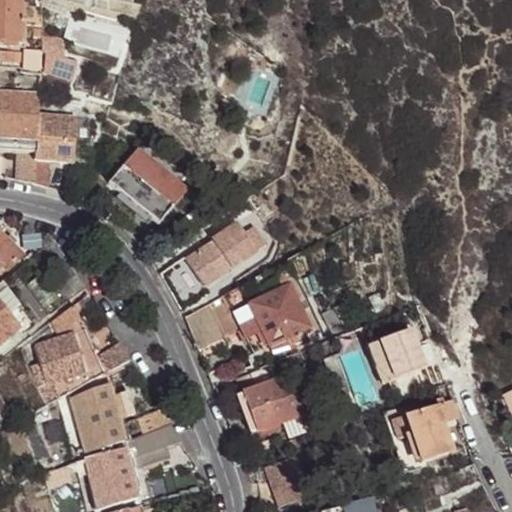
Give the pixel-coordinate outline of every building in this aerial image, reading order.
[(22,0),(0,0),(0,39),(21,40),(22,0)] [(39,48),(24,47),(0,44),(0,46),(0,60),(22,63),(22,67),(38,68),(39,48)] [(36,112),(36,95),(0,93),(0,152),(14,154),(34,154),(36,115),(36,112)] [(53,98),(36,95),(36,112),(52,113),(53,98)] [(82,112),(106,118),(112,102),(85,96),(82,112)] [(73,117),(36,115),(34,154),(33,158),(49,160),(69,160),(71,136),(73,117)] [(86,118),(73,117),(71,136),(85,137),(86,118)] [(189,191),(140,148),(109,184),(160,226),(189,191)] [(33,158),(34,154),(14,154),(11,180),(31,184),(33,158)] [(49,160),(33,158),(31,184),(48,189),(49,160)] [(213,242),(215,246),(241,229),(238,224),(212,240),(213,242)] [(213,242),(185,260),(203,288),(268,246),(260,235),(249,241),(241,229),(215,246),(213,242)] [(0,267),(4,272),(21,255),(0,235),(0,267)] [(33,257),(67,310),(88,295),(70,268),(53,241),(33,257)] [(312,274),(300,279),(308,296),(319,292),(312,274)] [(1,284),(0,285),(0,312),(15,332),(22,339),(36,328),(1,284)] [(249,306),(241,285),(221,295),(229,310),(231,313),(233,312),(249,306)] [(265,351),(267,350),(308,333),(292,290),(249,306),(264,349),(265,351)] [(375,319),(386,314),(377,293),(365,298),(375,319)] [(229,310),(221,295),(202,307),(211,322),(229,310)] [(330,338),(359,326),(348,302),(320,313),(330,338)] [(248,354),(264,349),(249,306),(233,312),(239,330),(248,354)] [(202,307),(184,318),(193,341),(196,349),(239,330),(233,312),(231,313),(229,310),(211,322),(202,307)] [(0,312),(0,344),(15,332),(0,312)] [(394,385),(443,370),(431,330),(382,345),(394,385)] [(41,364),(48,382),(81,374),(71,337),(39,346),(41,364)] [(98,356),(108,373),(129,361),(119,343),(98,356)] [(253,370),(271,362),(267,350),(265,351),(264,349),(248,354),(253,370)] [(27,367),(38,411),(54,402),(48,382),(41,364),(27,367)] [(253,370),(236,378),(250,414),(253,413),(259,429),(303,412),(287,374),(259,385),(253,370)] [(68,396),(82,453),(120,443),(122,443),(114,419),(109,397),(108,385),(68,396)] [(126,393),(109,397),(114,419),(132,414),(126,393)] [(451,403),(436,408),(442,427),(457,422),(451,403)] [(403,417),(419,465),(446,457),(437,428),(442,427),(436,408),(403,417)] [(138,423),(142,438),(172,430),(165,416),(138,423)] [(124,442),(128,441),(142,438),(138,423),(121,427),(124,442)] [(437,428),(446,457),(452,455),(442,427),(437,428)] [(142,438),(128,441),(133,457),(166,449),(182,445),(172,430),(142,438)] [(122,443),(120,443),(121,452),(123,459),(133,457),(128,441),(124,442),(122,443)] [(169,463),(166,449),(133,457),(123,459),(126,474),(169,463)] [(99,511),(134,504),(126,474),(123,459),(121,452),(80,462),(91,511),(99,511)] [(294,457),(265,467),(280,508),(309,497),(294,457)] [(63,460),(39,470),(45,487),(69,478),(63,460)] [(357,511),(373,507),(370,498),(362,500),(338,508),(339,511),(357,511)]
